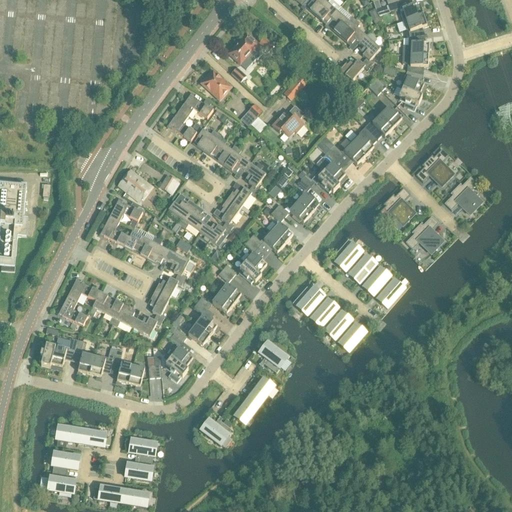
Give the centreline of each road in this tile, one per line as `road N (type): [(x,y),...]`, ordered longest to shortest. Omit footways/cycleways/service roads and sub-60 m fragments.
road 1 (residential): [(136,125),(229,0)]
road 2 (residential): [(210,371),(303,255)]
road 3 (residential): [(136,125),(220,186),(210,200),(188,184)]
road 4 (residential): [(91,260),(96,252),(149,280),(141,296),(87,269)]
road 5 (residential): [(10,376),(67,247)]
road 6 (residential): [(67,247),(136,125)]
road 7 (residential): [(388,162),(445,105),(459,58)]
road 8 (residential): [(303,255),(388,162)]
road 9 (residential): [(10,376),(127,406)]
